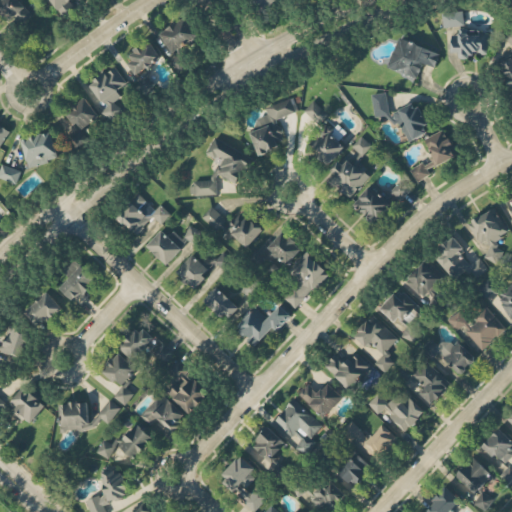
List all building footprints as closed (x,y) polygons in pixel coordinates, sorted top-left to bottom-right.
[(33,14),(21,0),(0,0),(0,8),(0,9),(2,8),(17,27),(33,14)] [(66,0),(52,0),(63,15),(72,9),(66,1),(66,0)] [(276,4),(273,0),(251,0),(256,12),(276,4)] [(443,27),(463,24),(462,9),(441,12),(443,27)] [(173,51),(187,40),(191,45),(201,37),(184,14),(160,33),(173,51)] [(451,32),(451,51),(459,51),(459,57),(472,57),(472,52),(488,52),(488,31),(451,32)] [(511,85),(511,31),(506,34),(511,47),(511,50),(497,57),(510,86),(511,85)] [(440,52),(398,37),(388,66),(417,77),(422,62),(435,66),(440,52)] [(161,57),(149,39),(129,53),(132,59),(127,62),(135,74),(138,72),(143,79),(133,85),(142,98),(158,87),(145,67),(161,57)] [(178,72),(189,62),(179,52),(169,61),(178,72)] [(126,81),(113,65),(89,84),(106,106),(101,110),(109,120),(122,110),(114,100),(121,95),(116,89),(126,81)] [(374,115),(388,114),(386,91),(372,93),(374,115)] [(65,110),(80,129),(99,115),(84,96),(65,110)] [(298,110),(293,96),(265,105),(267,114),(254,118),(258,128),(250,131),(257,152),(285,143),(277,117),(298,110)] [(328,113),(313,99),(303,110),(318,123),(328,113)] [(407,140),(429,130),(415,100),(393,111),(407,140)] [(0,144),(9,129),(0,123),(0,144)] [(76,150),(89,142),(81,128),(68,136),(76,150)] [(456,155),(445,128),(425,136),(436,163),(456,155)] [(21,138),(28,166),(58,158),(51,130),(21,138)] [(372,144),(361,135),(351,145),(358,151),(345,165),(338,159),(329,168),(335,173),(328,180),(348,198),(371,173),(357,161),(372,144)] [(217,193),(216,174),(220,174),(236,182),(250,155),(214,137),(206,152),(215,156),(216,167),(210,179),(193,179),(194,194),(217,193)] [(410,168),(417,180),(430,173),(422,161),(410,168)] [(0,167),(0,176),(17,182),(21,169),(2,163),(0,167)] [(400,199),(411,188),(400,179),(390,190),(400,199)] [(374,222),(392,203),(371,183),(353,203),(374,222)] [(159,203),(147,215),(139,207),(146,200),(138,192),(116,215),(135,233),(153,215),(160,223),(170,213),(159,203)] [(202,215),(222,234),(227,229),(246,247),(263,229),(246,213),(234,226),(212,205),(202,215)] [(508,230),(493,207),(469,222),(486,250),(485,251),(492,262),(503,255),(493,239),(508,230)] [(161,229),(146,245),(166,263),(189,239),(193,242),(200,234),(190,224),(180,236),(173,229),(168,235),(161,229)] [(286,265),(302,247),(284,230),(268,248),(286,265)] [(452,280),(466,271),(471,280),(488,269),(480,256),(468,264),(459,251),(463,248),(455,235),(432,250),(452,280)] [(248,254),(256,266),(266,259),(257,247),(248,254)] [(192,253),(175,271),(193,287),(216,262),(221,267),(227,261),(216,251),(210,258),(203,252),(198,258),(192,253)] [(296,308),(328,271),(306,251),(288,271),(298,280),(283,297),(296,308)] [(73,301),(96,280),(75,258),(63,271),(69,277),(60,286),(73,301)] [(407,277),(430,301),(428,304),(436,312),(446,302),(433,289),(444,277),(426,258),(407,277)] [(476,286),(484,297),(496,288),(488,277),(476,286)] [(510,319),(511,317),(511,284),(497,292),(510,319)] [(237,305),(216,285),(203,299),(224,319),(237,305)] [(422,308),(400,287),(381,308),(394,321),(398,316),(408,325),(401,332),(411,341),(422,329),(412,319),(422,308)] [(60,307),(48,291),(24,310),(37,326),(60,307)] [(267,317),(256,306),(236,326),(254,344),(272,326),(276,330),(291,315),(280,304),(267,317)] [(458,309),(446,319),(456,330),(461,325),(481,349),(506,328),(485,304),(473,315),(477,319),(471,324),(458,309)] [(382,353),(374,362),(385,372),(395,361),(385,351),(398,337),(373,313),(354,334),(367,347),(371,342),(382,353)] [(132,359),(155,338),(142,324),(119,345),(132,359)] [(0,349),(20,356),(28,333),(9,326),(0,349)] [(420,348),(432,358),(438,351),(461,372),(476,357),(458,340),(453,346),(443,336),(437,343),(431,337),(420,348)] [(166,362),(174,350),(161,342),(153,354),(166,362)] [(137,366),(116,351),(102,370),(123,385),(137,366)] [(371,365),(355,351),(344,363),(334,353),(324,364),(349,388),(371,365)] [(166,390),(189,412),(208,392),(186,371),(188,369),(178,359),(168,369),(178,378),(166,390)] [(431,402),(450,383),(426,359),(412,372),(403,363),(392,374),(402,384),(412,375),(423,387),(419,391),(431,402)] [(297,393),(323,416),(342,395),(327,381),(318,391),(307,382),(297,393)] [(47,401),(24,383),(8,403),(31,421),(47,401)] [(114,395),(124,404),(134,393),(123,384),(114,395)] [(151,425),(157,418),(170,431),(185,414),(161,392),(141,415),(151,425)] [(424,410),(407,395),(399,404),(392,397),(388,402),(377,392),(367,403),(378,413),(383,408),(406,429),(424,410)] [(59,401),(60,429),(93,428),(101,417),(108,423),(120,406),(109,398),(89,424),(88,401),(59,401)] [(321,422),(293,398),(275,418),(302,443),(321,422)] [(340,430),(351,440),(360,431),(349,420),(340,430)] [(96,452),(109,457),(116,442),(129,454),(136,457),(150,441),(152,435),(137,422),(125,435),(123,438),(117,436),(112,441),(102,438),(96,452)] [(375,456),(395,435),(382,423),(362,444),(375,456)] [(286,442),(267,426),(251,444),(276,466),(272,470),(283,479),(290,470),(274,457),(286,442)] [(511,450),(511,438),(499,427),(483,444),(503,462),(511,450)] [(336,468),(351,484),(370,465),(355,450),(336,468)] [(254,511),(268,496),(257,486),(251,493),(243,486),(257,470),(241,454),(220,476),(245,499),(243,500),(254,511)] [(492,471),(470,456),(456,476),(477,491),(492,471)] [(511,482),(511,481),(511,465),(510,463),(501,473),(511,482)] [(90,511),(107,511),(104,503),(129,493),(117,464),(99,472),(106,491),(86,499),(90,511)] [(311,496),(325,511),(344,493),(329,478),(311,496)] [(425,508),(429,511),(449,511),(461,500),(446,485),(425,508)] [(494,498),(482,490),(473,503),(485,511),(494,498)] [(153,511),(143,503),(134,511),(153,511)] [(298,511),(279,511),(272,503),(262,511),(298,511),(299,511),(298,511)]
